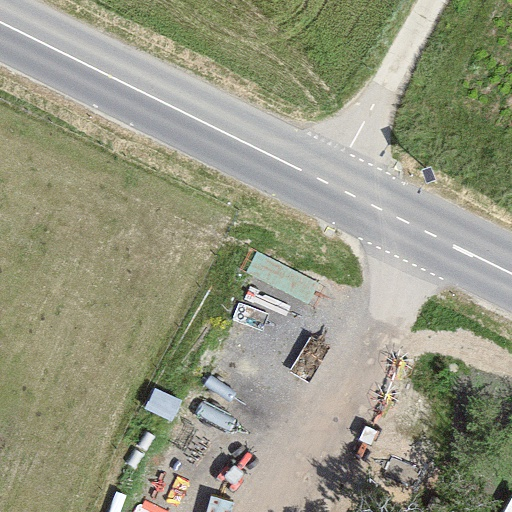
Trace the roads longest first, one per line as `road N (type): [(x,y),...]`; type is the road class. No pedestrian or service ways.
road 1 (secondary): [(0,31),(511,286)]
road 2 (unknown): [(437,250),(339,511)]
road 3 (track): [(427,0),(318,193)]
